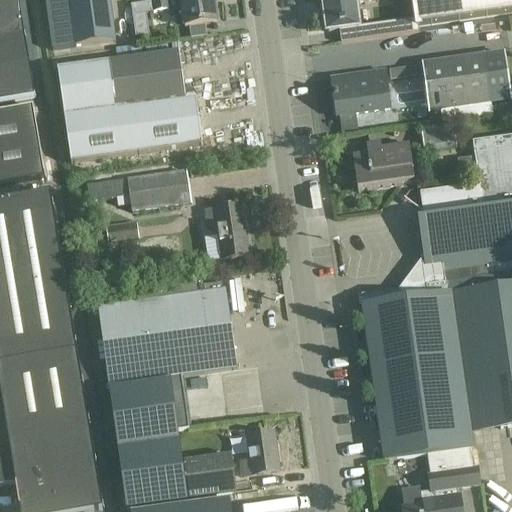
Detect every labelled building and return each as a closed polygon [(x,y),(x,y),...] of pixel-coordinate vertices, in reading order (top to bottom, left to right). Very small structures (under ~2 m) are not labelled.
[(19,0),(0,0),(0,41),(25,37),(19,0)] [(45,0),(53,52),(75,49),(116,43),(110,0),(45,0)] [(183,16),(185,29),(217,25),(213,0),(174,0),(153,3),(154,15),(170,13),(170,18),(183,16)] [(356,5),(376,2),(375,0),(323,0),(325,12),(321,12),(324,32),(328,31),(328,34),(359,30),(359,29),(356,5)] [(359,29),(359,30),(361,42),(418,34),(418,28),(511,15),(511,0),(413,0),(417,21),(359,29)] [(133,7),(135,23),(153,20),(150,5),(133,7)] [(25,37),(0,41),(0,104),(36,99),(25,37)] [(70,166),(203,148),(196,101),(186,102),(179,54),(178,43),(116,52),(117,62),(56,71),(70,166)] [(442,124),(493,117),(491,106),(511,103),(505,55),(487,58),(426,66),(432,113),(440,112),(442,124)] [(356,116),(390,111),(385,72),(335,79),(337,95),(335,95),(335,100),(337,100),(340,118),(342,134),(358,132),(356,116)] [(0,187),(45,180),(33,109),(0,114),(0,187)] [(450,126),(421,130),(426,155),(452,151),(450,126)] [(449,212),(511,204),(511,142),(473,148),(478,187),(446,191),(449,212)] [(359,195),(379,192),(414,187),(409,149),(382,153),(381,144),(367,146),(368,154),(353,156),(359,195)] [(119,209),(131,207),(132,215),(193,207),(189,175),(127,184),(88,189),(90,203),(117,200),(119,209)] [(0,377),(79,364),(52,196),(0,204),(0,377)] [(511,204),(449,212),(418,216),(425,262),(404,291),(361,297),(385,463),(428,457),(471,451),(472,451),(470,435),(473,435),(456,295),(429,299),(428,288),(511,277),(511,204)] [(218,229),(223,262),(250,258),(243,208),(204,214),(207,231),(218,229)] [(137,226),(106,230),(106,232),(108,244),(108,245),(139,241),(137,226)] [(511,277),(428,288),(429,299),(456,295),(473,435),(511,429),(511,277)] [(237,371),(226,292),(224,291),(222,285),(197,289),(196,282),(154,288),(154,290),(98,298),(100,309),(98,310),(126,511),(188,503),(178,433),(189,432),(182,379),(237,371)] [(20,511),(103,511),(79,364),(0,377),(0,489),(16,487),(20,511)] [(250,463),(241,464),(243,479),(280,474),(275,435),(247,439),(250,463)] [(461,511),(458,490),(464,490),(480,487),(478,471),(474,472),(471,451),(428,457),(429,466),(430,476),(429,476),(432,494),(435,494),(436,502),(404,506),(404,511),(461,511)] [(189,502),(192,501),(235,495),(229,457),(183,464),(189,502)]
